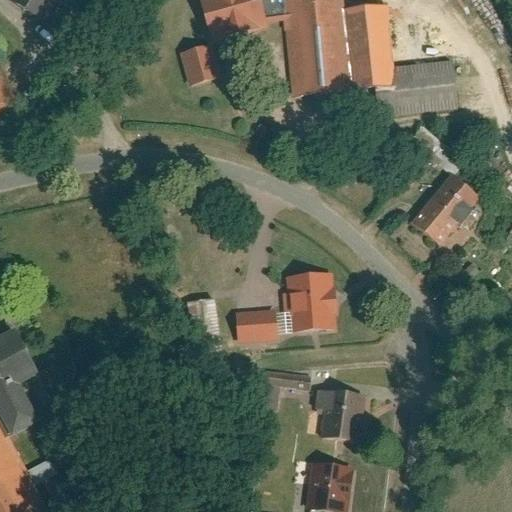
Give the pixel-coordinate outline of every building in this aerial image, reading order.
[(12,0),(9,6),(41,26),(57,0),(12,0)] [(255,10),(271,7),(269,0),(185,0),(193,38),(202,36),(258,25),(255,10)] [(360,113),(444,104),(438,46),(381,52),(375,0),(269,0),(271,7),(279,85),(356,77),(360,113)] [(168,44),(175,79),(210,71),(202,36),(193,38),(168,44)] [(410,224),(439,248),(480,200),(451,176),(410,224)] [(511,217),(503,211),(493,225),(511,238),(511,217)] [(285,279),(289,334),(338,330),(333,275),(285,279)] [(277,342),(275,311),(234,314),(236,344),(277,342)] [(0,396),(40,373),(14,329),(0,336),(0,396)] [(321,411),(319,438),(359,442),(364,398),(312,393),(313,379),(284,376),(282,396),(317,399),(316,411),(321,411)] [(0,511),(20,511),(39,501),(0,435),(0,511)] [(316,460),(309,508),(335,511),(346,511),(354,466),(316,460)]
